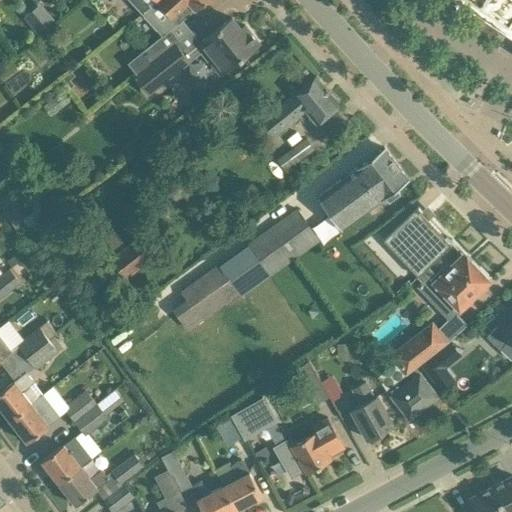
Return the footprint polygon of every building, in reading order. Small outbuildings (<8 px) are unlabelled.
[(158,0),(157,2),(178,24),(200,5),(205,0),(158,0)] [(511,0),(456,0),(511,37),(511,0)] [(23,17),(37,33),(54,19),(41,3),(23,17)] [(184,53),(175,41),(163,51),(149,63),(163,80),(200,50),(219,74),(259,42),(245,24),(240,27),(231,16),(199,42),(198,41),(184,53)] [(163,51),(155,40),(141,52),(149,63),(163,51)] [(257,123),(270,138),(306,109),(317,123),(340,104),(316,74),(293,93),(257,123)] [(297,166),(294,161),(314,147),(306,136),(275,158),(286,173),(297,166)] [(357,167),(318,196),(341,228),(408,179),(385,146),(357,167)] [(5,194),(0,197),(0,207),(2,211),(12,203),(5,194)] [(420,212),(422,209),(418,206),(384,239),(418,275),(453,242),(447,235),(445,237),(420,212)] [(296,207),(181,290),(200,316),(238,288),(242,294),(318,238),(312,229),(296,207)] [(2,225),(0,228),(0,237),(6,241),(12,230),(2,225)] [(101,241),(107,249),(111,253),(109,255),(125,275),(149,256),(133,236),(124,243),(114,231),(101,241)] [(419,284),(450,316),(489,280),(464,253),(450,267),(446,263),(434,274),(432,272),(419,284)] [(0,274),(0,295),(20,280),(10,267),(0,274)] [(487,335),(500,348),(511,337),(511,312),(510,311),(487,335)] [(393,353),(408,373),(420,363),(447,343),(432,323),(393,353)] [(17,341),(27,354),(48,338),(38,325),(17,341)] [(0,359),(11,351),(3,342),(0,337),(0,359)] [(27,354),(35,365),(56,348),(48,338),(27,354)] [(335,343),(337,359),(352,358),(350,341),(335,343)] [(447,343),(420,363),(431,377),(445,366),(457,356),(447,343)] [(376,376),(386,390),(408,373),(397,359),(376,376)] [(296,368),(316,403),(328,396),(320,381),(315,373),(313,374),(307,362),(296,368)] [(0,390),(0,405),(10,418),(44,392),(27,371),(15,380),(0,390)] [(393,395),(410,416),(436,395),(420,374),(400,389),(398,386),(392,390),(395,393),(393,395)] [(351,408),(368,438),(393,423),(377,394),(373,396),(365,381),(352,388),(360,403),(351,408)] [(44,392),(10,418),(27,441),(49,423),(49,422),(60,414),(58,412),(63,409),(72,419),(94,402),(83,388),(65,402),(52,386),(44,392)] [(101,399),(107,408),(123,397),(117,388),(101,399)] [(73,420),(83,434),(108,415),(97,402),(73,420)] [(245,406),(231,414),(244,437),(257,429),(245,406)] [(242,436),(230,415),(216,424),(227,444),(242,436)] [(290,436),(273,445),(291,477),(305,468),(307,471),(332,457),(330,454),(345,446),(328,415),(311,424),(315,430),(294,442),(290,436)] [(63,443),(42,459),(59,481),(80,465),(92,456),(76,435),(64,444),(63,443)] [(172,450),(162,455),(164,459),(174,479),(185,474),(174,454),(172,450)] [(109,470),(118,483),(142,465),(132,452),(109,470)] [(238,476),(223,484),(236,509),(262,495),(250,471),(249,471),(241,457),(231,463),(238,476)] [(80,465),(59,481),(76,504),(98,487),(97,486),(108,477),(102,469),(90,477),(80,465)] [(177,511),(176,510),(186,505),(166,467),(152,474),(163,496),(154,500),(159,511),(177,511)] [(511,511),(511,475),(491,486),(504,511),(511,511)] [(229,511),(236,509),(223,484),(208,492),(202,479),(191,484),(199,498),(197,498),(204,511),(229,511)] [(104,499),(113,511),(134,495),(124,482),(104,499)] [(504,511),(491,486),(471,497),(479,511),(504,511)]
